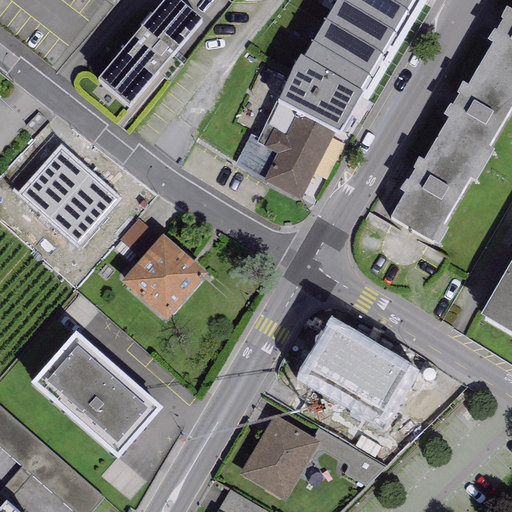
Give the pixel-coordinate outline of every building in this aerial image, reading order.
[(171,0),(168,0),(96,84),(128,111),(201,26),(171,0)] [(324,0),(337,7),(304,64),(299,62),(276,107),(335,136),(339,140),(362,99),(360,98),(415,0),(324,0)] [(511,15),(511,16),(506,13),(500,24),(503,25),(496,37),(493,35),(487,46),(492,49),(468,91),(462,88),(456,98),(459,100),(452,111),(450,109),(443,121),(448,124),(423,166),(418,163),(412,174),(415,175),(408,186),(406,185),(399,196),(404,199),(390,223),(438,251),(448,234),(442,231),(470,185),(474,188),(493,155),(489,153),(511,112),(511,15)] [(301,204),(335,136),(276,107),(259,141),(250,136),(235,167),(264,181),(262,184),(301,204)] [(76,156),(50,132),(23,161),(24,162),(13,175),(34,194),(45,182),(54,190),(73,168),(69,164),(76,156)] [(92,185),(81,176),(50,214),(95,252),(131,209),(97,180),(92,185)] [(207,277),(162,239),(122,286),(167,324),(207,277)] [(511,265),(479,322),(511,340),(511,265)] [(326,330),(291,390),(338,417),(373,357),(326,330)] [(163,413),(76,337),(30,390),(117,465),(163,413)] [(89,511),(102,498),(0,409),(0,450),(71,511),(89,511)] [(274,419),(239,478),(284,505),(319,445),(274,419)] [(392,474),(412,443),(380,424),(361,455),(392,474)]
